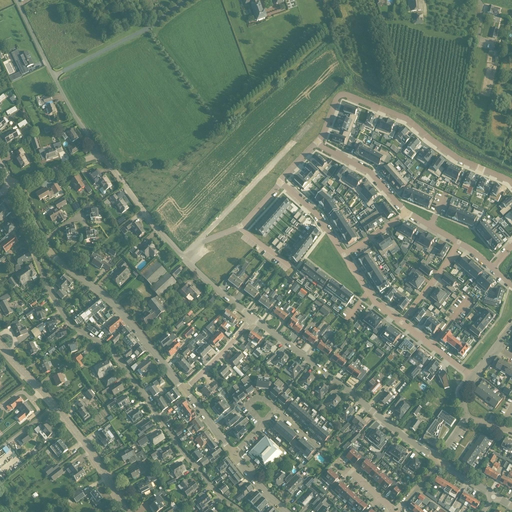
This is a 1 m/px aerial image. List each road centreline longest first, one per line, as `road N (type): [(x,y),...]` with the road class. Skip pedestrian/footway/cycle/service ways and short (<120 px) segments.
road 1 (residential): [(243,511),(209,485),(120,360),(61,311),(23,228)]
road 2 (residential): [(317,142),(336,99),(348,95),(407,119),(458,159),(511,183)]
road 3 (residential): [(436,461),(251,318)]
road 4 (residential): [(184,389),(125,315),(52,255),(33,218)]
road 5 (tertiary): [(126,511),(86,443),(0,346)]
road 6 (residential): [(100,151),(16,0)]
road 7 (unknown): [(53,77),(188,0)]
road 8 (residential): [(188,261),(100,151)]
road 9 (residential): [(188,261),(237,240),(279,182)]
